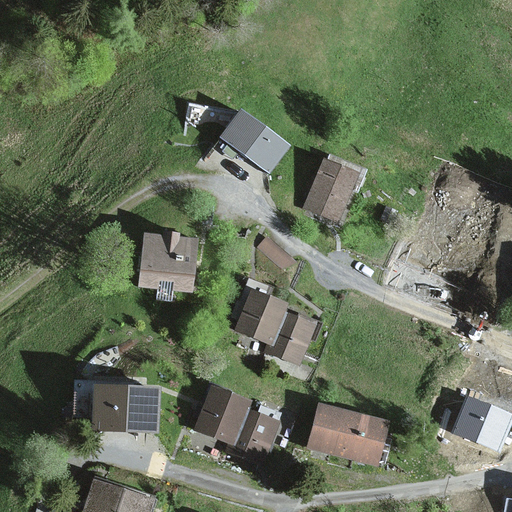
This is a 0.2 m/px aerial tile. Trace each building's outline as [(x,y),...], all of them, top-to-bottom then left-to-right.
[(220,141),(271,178),(293,149),(242,111),(220,141)] [(360,175),(324,160),(303,210),(339,225),(360,175)] [(163,236),(143,234),(138,288),(157,290),(155,301),(172,303),(173,291),(193,293),(199,240),(179,238),(179,235),(163,233),(163,236)] [(297,262),(266,236),(256,248),(287,274),(297,262)] [(288,305),(250,290),(233,332),(266,345),(271,347),(285,313),(288,305)] [(317,325),(285,313),(271,347),(266,345),(263,354),(300,369),(317,325)] [(92,386),(90,433),(158,435),(161,389),(92,386)] [(252,402),(211,386),(193,431),(228,445),(235,447),(249,411),(252,402)] [(390,423),(318,404),(306,450),(378,468),(390,423)] [(281,423),(249,411),(235,447),(228,445),(224,454),(263,469),(281,423)] [(151,511),(155,500),(93,480),(82,511),(151,511)]
